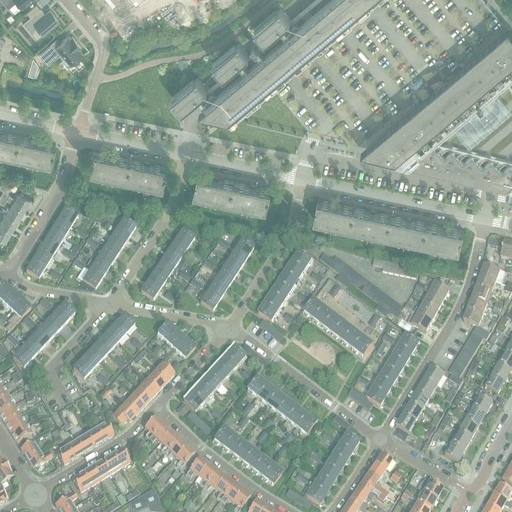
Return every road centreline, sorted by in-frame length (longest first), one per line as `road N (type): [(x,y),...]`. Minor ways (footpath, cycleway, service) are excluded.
road 1 (residential): [(381,442),(460,300),(484,218)]
road 2 (residential): [(484,218),(488,192),(308,154)]
road 3 (residential): [(227,330),(381,442)]
road 4 (residential): [(308,154),(327,126),(443,28)]
road 5 (tertiary): [(484,218),(303,180)]
road 6 (residential): [(227,330),(298,214),(303,180)]
road 7 (residential): [(108,303),(164,223),(184,154)]
road 8 (residential): [(289,511),(156,407)]
road 9 (residential): [(3,273),(59,189),(77,132)]
road 10 (residential): [(34,493),(130,435),(156,407)]
road 11 (residential): [(77,132),(103,50),(65,0)]
road 12 (residential): [(227,330),(108,303)]
road 13 (tertiary): [(303,180),(184,154)]
road 14 (residential): [(64,400),(52,380),(56,361),(108,303)]
